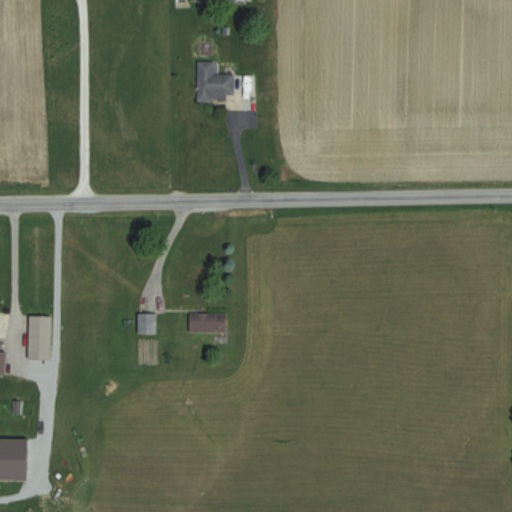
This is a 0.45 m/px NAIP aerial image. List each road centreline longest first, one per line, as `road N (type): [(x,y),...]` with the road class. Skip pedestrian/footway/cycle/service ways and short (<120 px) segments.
road 1 (residential): [(511,194),(0,202)]
road 2 (residential): [(83,201),(79,0)]
road 3 (residential): [(14,202),(12,345),(0,344)]
road 4 (residential): [(192,199),(152,276),(159,297),(171,303)]
